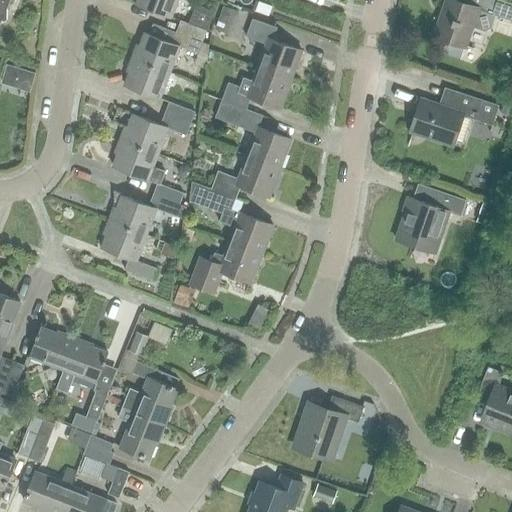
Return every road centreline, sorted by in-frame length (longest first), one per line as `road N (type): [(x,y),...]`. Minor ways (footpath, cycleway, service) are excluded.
road 1 (unclassified): [(304,331),(343,224),(378,0)]
road 2 (residential): [(479,471),(416,442),(380,380),(304,331)]
road 3 (residential): [(0,191),(28,186),(53,155),(77,0)]
road 4 (unclassified): [(175,511),(304,331)]
